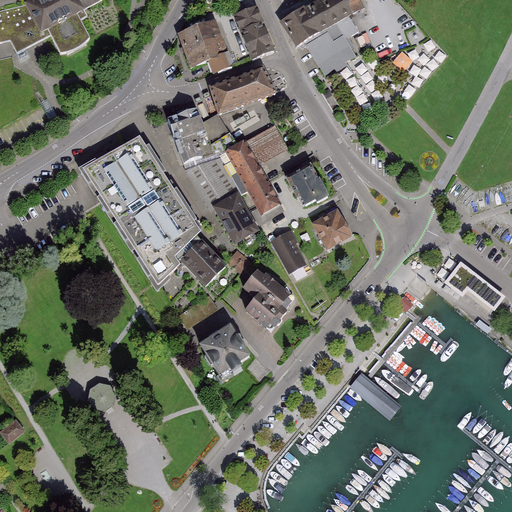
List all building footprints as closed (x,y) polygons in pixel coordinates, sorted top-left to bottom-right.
[(109,0),(38,0),(24,7),(6,11),(0,12),(0,44),(10,43),(17,56),(51,39),(60,58),(90,42),(81,22),(88,18),(85,14),(109,0)] [(304,11),(284,24),(298,48),(306,43),(324,73),(358,52),(350,39),(360,33),(351,18),(363,11),(357,0),(329,0),(305,13),(304,11)] [(254,8),(232,17),(252,64),(274,55),(254,8)] [(232,69),(216,24),(179,37),(191,70),(209,64),(214,75),(232,69)] [(263,69),(211,90),(219,116),(276,95),(263,69)] [(167,121),(187,172),(222,160),(221,157),(205,131),(204,132),(201,126),(196,112),(167,121)] [(222,160),(241,195),(242,197),(244,196),(266,182),(258,168),(245,144),(237,148),(217,117),(201,126),(204,132),(205,131),(221,157),(222,160)] [(245,144),(258,168),(288,151),(275,127),(245,144)] [(206,288),(225,269),(196,238),(200,233),(139,141),(84,172),(158,286),(183,264),(206,288)] [(222,160),(187,172),(212,211),(215,209),(238,197),(241,195),(222,160)] [(311,168),(287,181),(303,209),(316,202),(317,205),(328,199),(311,168)] [(266,182),(244,196),(254,213),(252,214),(259,226),(283,213),(266,182)] [(238,197),(215,209),(235,244),(257,232),(238,197)] [(337,213),(314,226),(328,250),(350,237),(337,213)] [(290,234),(275,242),(293,273),(308,265),(290,234)] [(280,309),(289,298),(282,293),(284,292),(266,277),(264,280),(235,256),(228,264),(250,282),(244,289),(257,300),(246,312),(271,333),(286,315),(280,309)] [(504,299),(461,266),(447,285),(455,291),(462,296),(465,293),(493,314),(504,299)] [(210,297),(179,318),(187,330),(218,309),(210,297)] [(413,305),(405,298),(399,304),(407,312),(413,305)] [(220,378),(250,359),(230,328),(200,347),(220,378)] [(363,377),(353,389),(390,420),(400,408),(363,377)] [(114,397),(109,389),(100,387),(92,392),(90,401),(95,409),(104,411),(112,406),(114,397)] [(1,434),(9,443),(24,431),(17,421),(1,434)]
